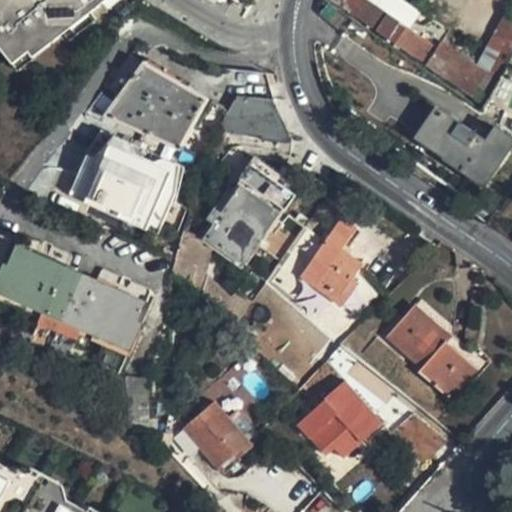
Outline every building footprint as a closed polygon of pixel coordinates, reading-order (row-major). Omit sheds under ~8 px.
[(227,0),(0,0),(0,56),(17,77),(113,0),(209,0),(223,9),(227,0)] [(411,59),(418,64),(432,43),(372,0),(365,0),(353,18),(374,32),(411,59)] [(484,74),(440,42),(424,62),(469,95),(484,74)] [(181,150),(209,101),(129,56),(115,74),(129,85),(105,117),(181,150)] [(230,67),(228,91),(236,92),(272,97),(270,74),(230,67)] [(221,122),(256,138),(290,135),(272,100),(272,97),(236,92),(221,122)] [(435,107),(413,138),(485,185),(511,144),(511,138),(495,128),(487,141),(435,107)] [(110,147),(96,141),(71,196),(154,234),(184,169),(115,137),(110,147)] [(255,247),(293,195),(248,162),(230,184),(239,191),(218,218),(255,247)] [(332,222),(352,235),(357,228),(336,214),(332,222)] [(313,283),(342,303),(355,280),(351,277),(360,262),(342,251),(352,235),(332,222),(298,273),(313,283)] [(0,228),(0,271),(0,295),(60,321),(129,351),(138,330),(133,327),(139,309),(112,296),(115,290),(79,275),(44,260),(41,266),(13,253),(21,238),(0,228)] [(200,246),(181,234),(174,259),(172,270),(189,287),(200,246)] [(412,302),(387,330),(422,361),(416,369),(447,395),(462,377),(451,368),(463,355),(446,340),(450,335),(412,302)] [(351,334),(341,344),(357,356),(366,346),(351,334)] [(473,364),(463,355),(451,368),(462,377),(473,364)] [(126,375),(129,427),(148,431),(146,376),(126,375)] [(381,420),(346,379),(323,399),(326,402),(299,426),(324,455),(334,445),(342,455),(381,420)] [(249,446),(213,401),(183,427),(185,428),(220,471),(249,446)] [(168,442),(185,428),(183,427),(166,407),(163,437),(168,442)] [(106,511),(0,452),(0,511),(106,511)]
